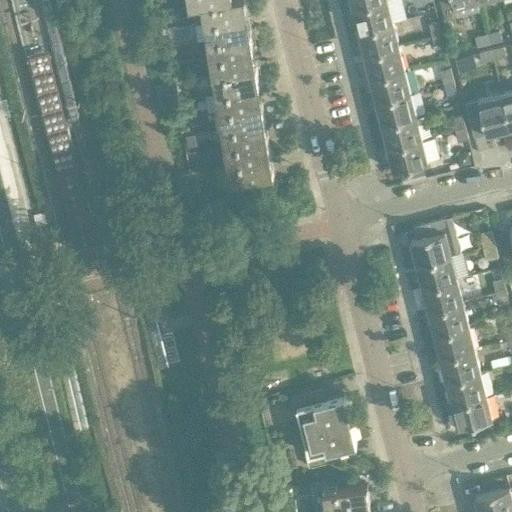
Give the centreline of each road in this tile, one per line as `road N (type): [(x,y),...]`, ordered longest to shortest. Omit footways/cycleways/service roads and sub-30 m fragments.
road 1 (secondary): [(75,511),(0,205)]
road 2 (residential): [(404,472),(339,218)]
road 3 (residential): [(339,218),(283,0)]
road 4 (residential): [(339,218),(511,177)]
